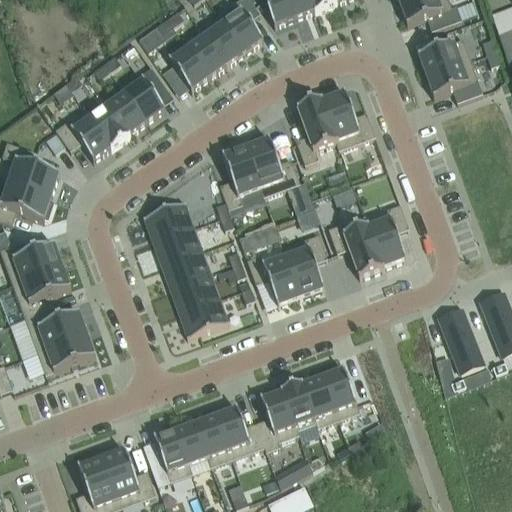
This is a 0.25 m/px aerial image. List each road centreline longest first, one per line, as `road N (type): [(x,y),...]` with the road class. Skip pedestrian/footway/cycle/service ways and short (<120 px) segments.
road 1 (residential): [(152,391),(96,233),(107,202),(265,95),(341,62),(367,64)]
road 2 (residential): [(377,314),(152,391)]
road 3 (residential): [(367,64),(383,84),(449,259),(442,282)]
road 4 (residential): [(377,314),(447,511)]
road 5 (residential): [(152,391),(0,449)]
